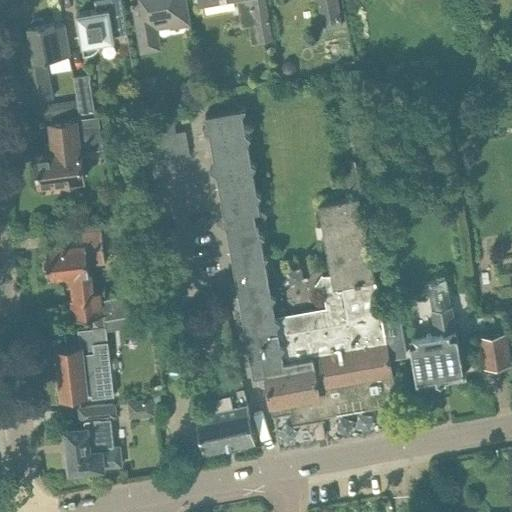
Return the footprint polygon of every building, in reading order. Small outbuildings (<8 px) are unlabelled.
[(127,34),(124,15),(121,0),(93,0),(94,1),(95,1),(97,10),(77,13),(84,54),(87,54),(91,53),(94,52),(96,49),(98,46),(100,42),(115,40),(114,36),(127,34)] [(190,24),(187,9),(185,0),(130,0),(132,4),(133,4),(142,51),(159,48),(156,29),(190,24)] [(249,0),(257,42),(273,40),(265,0),(249,0)] [(338,0),(317,0),(321,22),(328,21),(329,30),(342,28),(340,19),(342,19),(338,0)] [(70,55),(68,43),(64,23),(54,25),(53,21),(28,25),(31,42),(21,44),(31,102),(52,98),(45,59),(70,55)] [(284,60),(281,64),(282,69),(286,72),(291,71),(294,67),(293,62),(289,59),(284,60)] [(90,74),(73,77),(80,114),(94,111),(91,89),(92,89),(90,74)] [(358,77),(340,80),(345,107),(363,104),(358,77)] [(147,91),(137,93),(139,103),(148,101),(147,91)] [(395,393),(386,340),(374,277),(374,278),(359,197),(318,204),(331,274),(324,275),(322,273),(316,283),(323,289),(327,307),(275,316),(258,221),(256,221),(254,210),(261,208),(259,198),(262,194),(257,190),(254,169),(256,165),(253,162),(249,140),(251,136),(247,133),(243,111),(246,108),(246,105),(207,112),(251,355),(254,375),(266,373),(273,415),(291,412),(293,421),(323,416),(323,412),(379,403),(377,396),(395,393)] [(143,138),(176,132),(173,113),(140,119),(143,138)] [(365,115),(347,119),(351,145),(370,142),(365,115)] [(63,185),(78,184),(78,178),(84,178),(81,149),(101,147),(97,117),(76,120),(76,119),(51,122),(54,151),(36,153),(39,183),(62,180),(63,185)] [(176,132),(143,138),(128,140),(132,165),(189,155),(185,130),(176,132)] [(354,159),(344,161),(349,187),(359,185),(354,159)] [(92,316),(93,328),(106,326),(107,326),(106,317),(136,314),(134,294),(103,297),(102,289),(92,290),(89,261),(105,260),(104,250),(122,248),(120,223),(80,227),(81,232),(80,232),(81,245),(46,249),(49,275),(66,273),(66,276),(69,278),(72,278),(74,300),(65,301),(67,319),(92,316)] [(410,337),(414,363),(418,382),(465,374),(453,306),(452,306),(447,277),(427,281),(432,310),(436,332),(410,337)] [(224,302),(203,307),(209,332),(230,328),(224,302)] [(142,315),(137,316),(140,334),(141,334),(154,332),(152,315),(151,313),(142,315)] [(80,346),(56,349),(61,397),(86,395),(86,394),(90,394),(91,393),(92,397),(112,395),(114,395),(113,390),(111,374),(106,375),(104,351),(109,351),(108,340),(107,340),(106,326),(93,328),(78,329),(80,346)] [(510,362),(508,342),(506,332),(480,335),(484,365),(510,362)] [(254,438),(244,388),(219,393),(222,408),(197,413),(205,449),(254,438)] [(151,398),(130,403),(133,417),(154,412),(151,398)] [(115,404),(103,405),(104,417),(116,416),(115,404)] [(119,446),(114,447),(111,418),(100,419),(100,418),(85,419),(85,426),(66,428),(70,470),(121,465),(119,446)]
